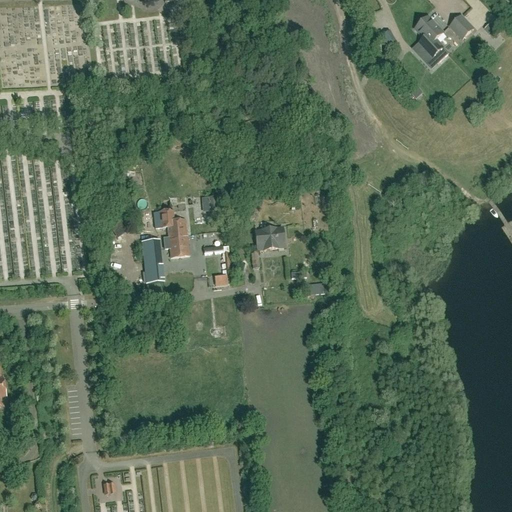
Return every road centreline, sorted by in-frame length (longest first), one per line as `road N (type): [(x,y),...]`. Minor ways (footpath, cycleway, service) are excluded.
road 1 (residential): [(256,286),(20,309)]
road 2 (residential): [(0,469),(22,461),(34,444),(20,309)]
